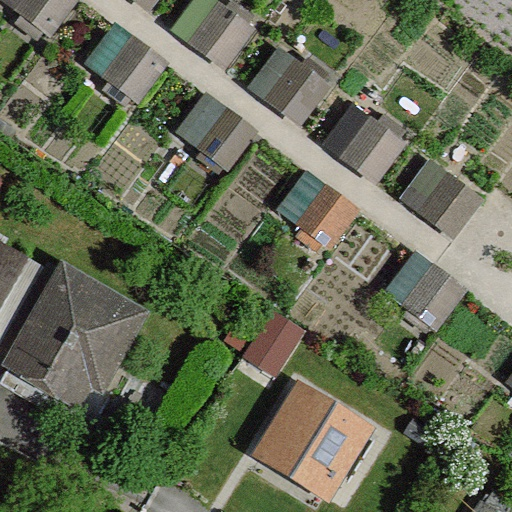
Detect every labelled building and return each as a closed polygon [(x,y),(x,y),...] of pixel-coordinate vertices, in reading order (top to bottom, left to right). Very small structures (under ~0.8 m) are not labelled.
[(389,175),(410,134),(358,106),(337,147),(389,175)] [(436,155),(408,196),(463,233),(491,192),(436,155)] [(59,269),(53,279),(0,248),(0,342),(20,354),(12,368),(91,414),(145,318),(59,269)] [(286,313),(264,358),(289,370),(311,325),(286,313)] [(370,432),(303,392),(273,442),(340,482),(370,432)]
